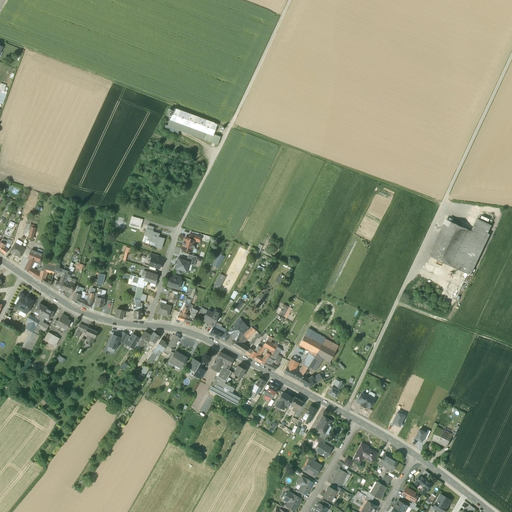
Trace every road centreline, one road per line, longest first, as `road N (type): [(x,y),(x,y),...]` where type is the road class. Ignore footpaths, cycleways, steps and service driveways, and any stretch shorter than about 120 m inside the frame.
road 1 (track): [(442,203),(0,39)]
road 2 (track): [(289,0),(178,228)]
road 3 (tertiary): [(356,420),(192,333),(148,326)]
road 4 (track): [(442,203),(511,55)]
road 5 (tertiary): [(148,326),(91,316),(21,273)]
road 6 (track): [(511,347),(396,303)]
